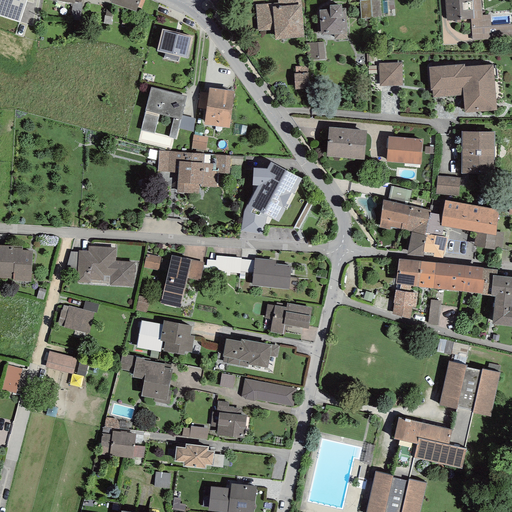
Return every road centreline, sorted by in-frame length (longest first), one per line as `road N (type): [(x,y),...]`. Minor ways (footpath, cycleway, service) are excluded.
road 1 (residential): [(340,251),(0,229)]
road 2 (residential): [(340,251),(342,214),(208,25),(174,0)]
road 3 (residential): [(282,511),(340,251)]
road 4 (residential): [(511,269),(340,251)]
